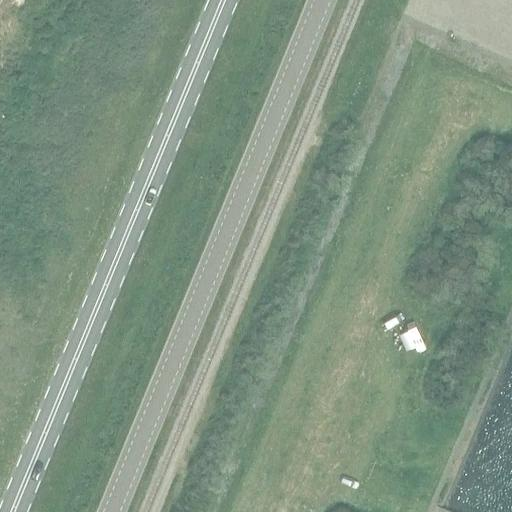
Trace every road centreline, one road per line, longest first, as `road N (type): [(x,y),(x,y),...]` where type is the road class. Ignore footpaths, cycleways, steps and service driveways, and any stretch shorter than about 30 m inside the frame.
road 1 (primary): [(10,511),(221,0)]
road 2 (tertiary): [(110,511),(321,0)]
